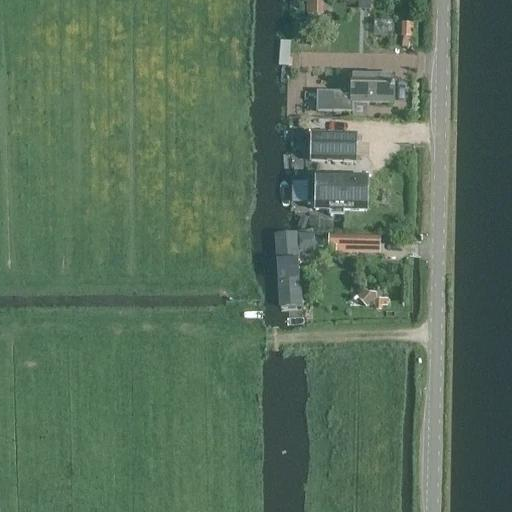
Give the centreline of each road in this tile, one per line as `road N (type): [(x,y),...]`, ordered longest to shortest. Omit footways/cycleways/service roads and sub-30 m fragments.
road 1 (unclassified): [(430,511),(441,0)]
road 2 (track): [(253,339),(434,334)]
